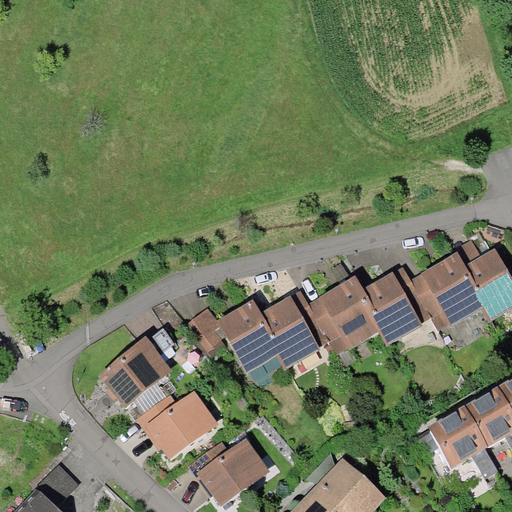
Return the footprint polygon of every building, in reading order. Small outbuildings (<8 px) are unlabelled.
[(455,249),(457,252),(465,265),(475,259),(481,256),(472,240),(455,249)] [(511,308),(511,279),(494,248),(481,256),(475,259),(465,265),(488,304),(481,308),(489,322),(511,308)] [(465,265),(457,252),(439,262),(421,273),(422,274),(451,325),(452,325),(481,308),(488,304),(465,265)] [(432,317),(411,280),(403,267),(393,273),(422,323),(431,318),(432,317)] [(393,273),(392,272),(372,284),(364,289),(377,311),(369,316),(378,332),(387,346),(423,325),(422,323),(393,273)] [(422,274),(411,280),(432,317),(431,318),(439,332),(451,325),(422,274)] [(377,311),(364,289),(356,275),(336,287),(319,296),(320,297),(349,347),(349,348),(378,332),(369,316),(377,311)] [(330,341),(308,304),(301,291),(290,297),(320,347),(328,342),(330,341)] [(290,297),(290,295),(270,307),(261,312),(275,337),(269,341),(277,355),(285,370),(321,349),(320,347),(290,297)] [(349,347),(320,297),(308,304),(330,341),(328,342),(336,355),(349,347)] [(275,337),(261,312),(253,299),(232,311),(217,320),(227,336),(247,372),(277,355),(269,341),(275,337)] [(217,320),(208,308),(186,325),(212,357),(226,346),(221,340),(227,336),(217,320)] [(172,370),(146,336),(98,374),(110,389),(113,393),(117,398),(124,408),(133,401),(157,383),(172,370)] [(511,377),(498,386),(511,409),(511,377)] [(167,397),(157,383),(133,401),(143,414),(167,397)] [(511,409),(498,386),(480,396),(465,405),(489,447),(505,437),(511,433),(511,409)] [(113,400),(117,398),(113,393),(110,389),(106,392),(113,400)] [(219,424),(195,391),(177,403),(146,427),(155,439),(162,449),(170,459),(219,424)] [(143,414),(136,420),(143,429),(146,427),(177,403),(171,394),(167,397),(143,414)] [(489,447),(465,405),(447,416),(428,427),(452,468),(473,456),(485,449),(489,447)] [(158,451),(162,449),(155,439),(146,427),(143,429),(158,451)] [(270,471),(246,438),(228,451),(197,473),(199,476),(210,491),(221,506),(270,471)] [(197,473),(228,451),(222,442),(189,466),(197,477),(199,476),(197,473)] [(498,470),(485,449),(473,456),(485,477),(498,470)] [(372,511),(386,498),(344,457),(290,511),(372,511)] [(79,485),(59,464),(35,488),(37,490),(56,509),(79,485)] [(56,509),(37,490),(14,511),(59,511),(56,509)]
